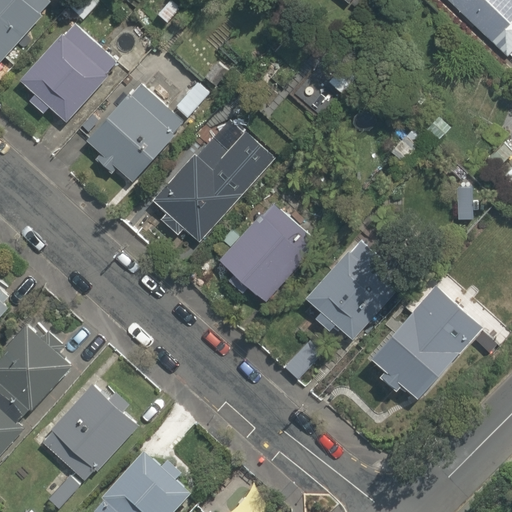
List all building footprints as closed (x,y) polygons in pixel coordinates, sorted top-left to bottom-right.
[(0,0),(0,55),(47,3),(43,0),(0,0)] [(73,0),(67,8),(80,19),(96,0),(73,0)] [(183,1),(181,0),(157,0),(147,12),(162,25),(183,1)] [(511,0),(445,0),(503,55),(511,45),(511,0)] [(28,91),(23,96),(41,113),(45,107),(59,120),(113,63),(66,19),(12,76),(28,91)] [(311,38),(269,75),(314,126),(356,90),(311,38)] [(157,99),(130,75),(78,133),(97,150),(89,158),(111,177),(118,169),(133,182),(185,124),(157,99)] [(195,80),(173,104),(184,114),(206,91),(195,80)] [(197,153),(191,148),(147,194),(168,214),(162,220),(178,235),(184,229),(193,238),(270,157),(230,119),(197,153)] [(495,168),(511,150),(511,139),(508,135),(485,158),(495,168)] [(511,160),(498,174),(511,189),(511,160)] [(310,238),(261,199),(214,258),(263,297),(310,238)] [(307,309),(302,315),(324,334),(330,327),(349,343),(412,265),(359,222),(296,300),(307,309)] [(371,374),(389,389),(395,382),(414,397),(468,329),(417,288),(363,356),(377,367),(371,374)] [(0,455),(26,424),(21,420),(74,355),(23,314),(0,341),(0,455)] [(295,380),(322,352),(309,340),(282,368),(295,380)] [(136,420),(87,378),(37,436),(86,478),(136,420)] [(176,511),(189,497),(137,452),(86,511),(87,511),(176,511)] [(75,490),(59,474),(39,495),(54,510),(75,490)] [(272,511),(230,475),(197,511),(272,511)]
